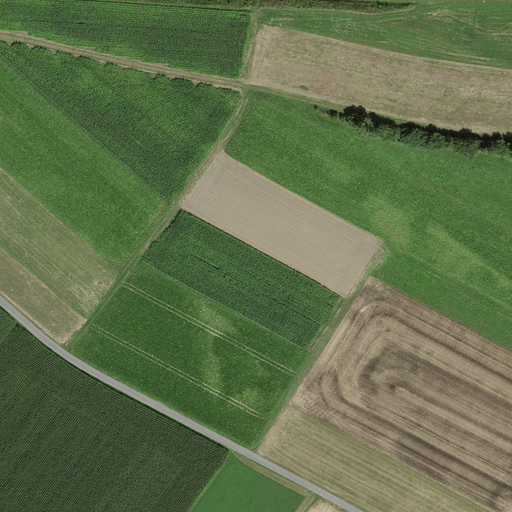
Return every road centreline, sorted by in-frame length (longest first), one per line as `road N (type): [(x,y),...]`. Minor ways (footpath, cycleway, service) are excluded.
road 1 (track): [(0,38),(511,142)]
road 2 (track): [(354,511),(76,364),(0,302)]
